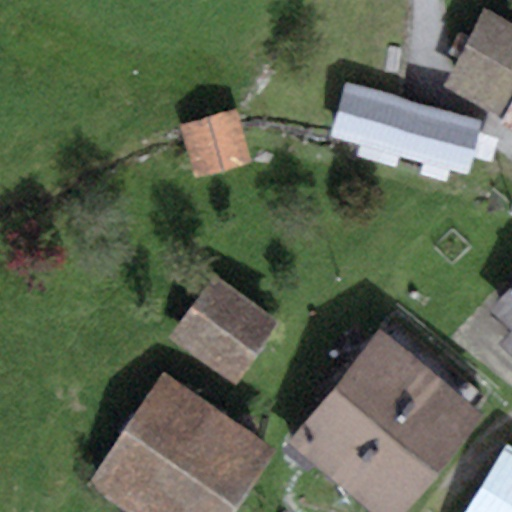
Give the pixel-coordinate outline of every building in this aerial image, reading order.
[(511,16),(485,3),(444,84),(511,118),(511,16)] [(481,127),(355,91),(341,140),(467,177),(481,127)] [(235,115),(186,128),(199,175),(247,162),(235,115)] [(293,336),(222,286),(179,346),(250,396),(293,336)] [(511,302),(496,320),(511,333),(511,302)] [(381,341),(300,442),(386,511),(402,511),(478,418),(381,341)] [(264,511),(293,468),(174,391),(106,497),(128,511),(264,511)] [(511,511),(511,457),(508,455),(471,511),(511,511)]
